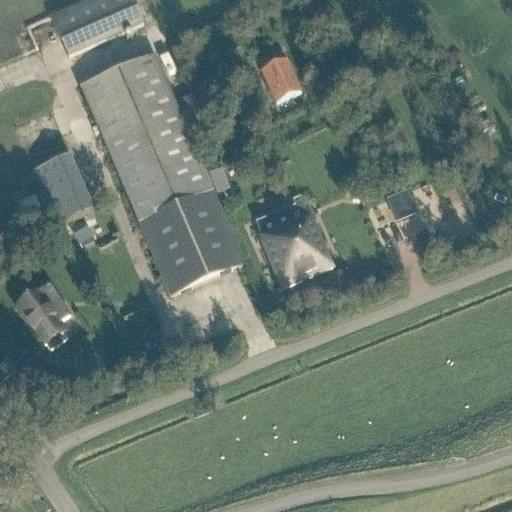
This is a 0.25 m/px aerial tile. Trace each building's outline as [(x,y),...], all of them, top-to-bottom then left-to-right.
[(131,0),(95,0),(49,20),(68,61),(143,27),(131,0)] [(154,56),(80,89),(171,297),(245,265),(154,56)] [(302,96),(287,63),(261,75),(276,108),(302,96)] [(202,115),(194,97),(176,104),(184,123),(188,121),(193,135),(204,130),(198,117),(202,115)] [(302,204),(256,224),(262,237),(261,237),(284,290),(333,268),(310,216),(308,217),(302,204)] [(47,289),(18,308),(42,346),(44,344),(48,350),(62,341),(59,337),(62,335),(56,327),(67,319),(47,289)]
